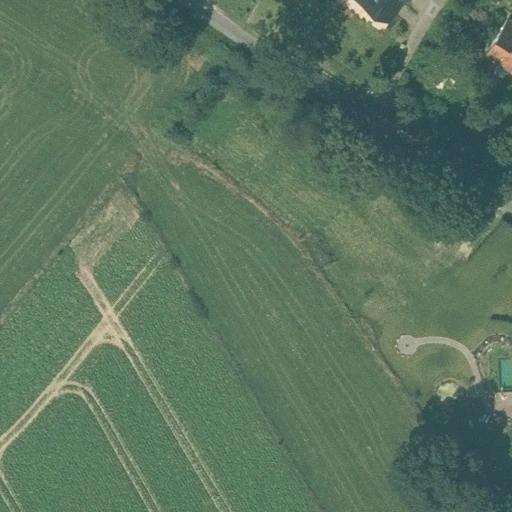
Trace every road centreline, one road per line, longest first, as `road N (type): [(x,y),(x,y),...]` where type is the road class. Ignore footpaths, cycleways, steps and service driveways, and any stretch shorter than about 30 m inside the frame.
road 1 (track): [(511,210),(182,0)]
road 2 (track): [(361,119),(435,0)]
